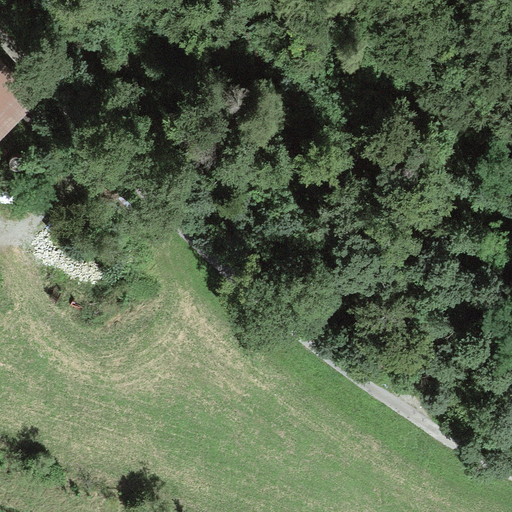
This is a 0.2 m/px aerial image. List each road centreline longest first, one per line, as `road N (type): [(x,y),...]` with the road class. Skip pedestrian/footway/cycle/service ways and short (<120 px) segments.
road 1 (track): [(239,0),(410,414)]
road 2 (unclassified): [(277,335),(0,37)]
road 3 (track): [(277,335),(511,471)]
